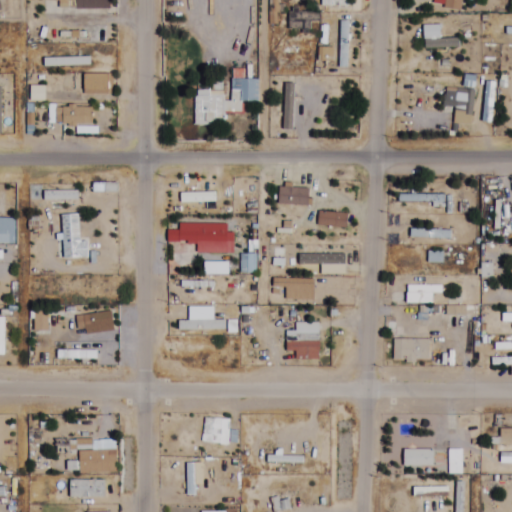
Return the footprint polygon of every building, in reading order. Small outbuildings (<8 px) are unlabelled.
[(109,9),(109,0),(57,0),(58,9),(109,9)] [(276,0),(268,0),(268,24),(277,24),(276,0)] [(445,0),(444,9),(460,11),(462,0),(445,0)] [(339,68),(347,68),(347,22),(339,22),(339,68)] [(438,26),(423,26),(423,49),(459,49),(459,39),(438,39),(438,26)] [(89,57),(43,57),(43,66),(89,66),(89,57)] [(83,94),(111,94),(111,74),(83,74),(83,94)] [(193,125),(222,125),(222,113),(241,113),(241,102),(257,102),(257,79),(229,78),(229,90),(194,89),(193,125)] [(43,101),(43,86),(29,86),(29,101),(43,101)] [(473,125),(473,89),(446,89),(446,98),(454,98),(454,125),(473,125)] [(91,107),(53,107),(53,124),(91,124),(91,107)] [(116,193),(116,183),(92,183),(92,193),(116,193)] [(307,189),(278,189),(278,205),(307,206),(307,189)] [(77,201),(77,191),(43,191),(43,201),(77,201)] [(180,203),(214,203),(214,193),(180,193),(180,203)] [(397,204),(443,204),(443,195),(397,195),(397,204)] [(345,228),(346,214),(317,213),(317,228),(345,228)] [(78,240),(78,215),(61,215),(61,240),(78,240)] [(0,244),(14,244),(14,219),(0,218),(0,244)] [(225,233),(202,233),(202,227),(195,227),(195,231),(186,231),(186,229),(167,229),(167,243),(178,243),(178,253),(225,253),(225,233)] [(255,274),(254,254),(245,255),(245,274),(255,274)] [(313,279),(271,279),(271,301),(313,301),(313,279)] [(47,312),(31,312),(31,332),(47,332),(47,312)] [(83,313),(83,334),(112,334),(112,313),(83,313)] [(178,330),(224,330),(224,321),(178,321),(178,330)] [(294,360),(318,360),(318,324),(295,324),(295,339),(285,339),(285,353),(294,353),(294,360)] [(428,340),(392,340),(392,363),(428,363),(428,340)] [(511,350),(511,342),(494,343),(494,350),(511,350)] [(228,420),(203,420),(203,445),(228,445),(228,420)] [(511,438),(511,430),(500,430),(500,438),(511,438)] [(68,440),(56,441),(57,455),(69,454),(68,440)] [(115,473),(115,441),(77,441),(77,473),(115,473)] [(403,467),(432,467),(432,451),(403,451),(403,467)] [(448,474),(462,474),(462,451),(448,451),(448,474)] [(272,501),(273,511),(288,511),(288,501),(272,501)]
